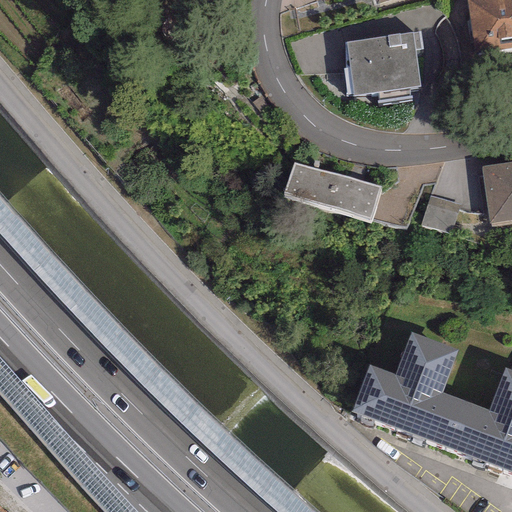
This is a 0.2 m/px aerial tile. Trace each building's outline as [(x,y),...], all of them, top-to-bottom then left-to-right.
[(511,0),(470,0),(458,1),(463,55),(511,50),(511,0)] [(412,41),(345,50),(352,102),(420,93),(412,41)] [(380,192),(293,163),(280,201),(367,230),(380,192)] [(511,165),(479,169),(486,230),(511,227),(511,165)] [(453,254),(463,215),(432,207),(422,246),(453,254)] [(457,357),(410,339),(392,383),(369,373),(353,419),(511,480),(511,379),(501,376),(486,417),(441,401),(457,357)]
